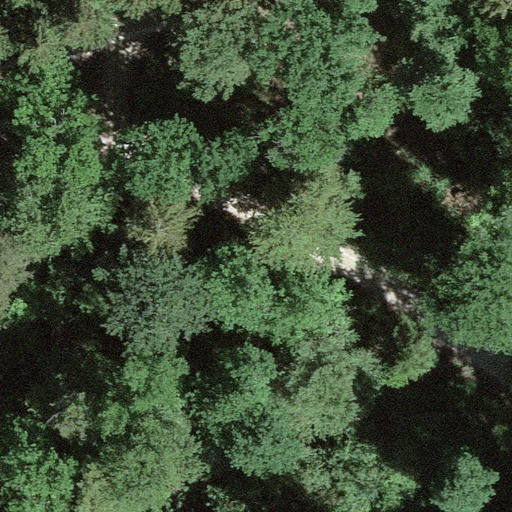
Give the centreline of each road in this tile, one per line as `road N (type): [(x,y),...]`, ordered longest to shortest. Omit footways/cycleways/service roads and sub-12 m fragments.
road 1 (track): [(511,365),(239,189),(155,158),(0,138)]
road 2 (track): [(229,0),(155,19),(0,81)]
road 3 (track): [(155,19),(128,63),(131,116),(155,158)]
